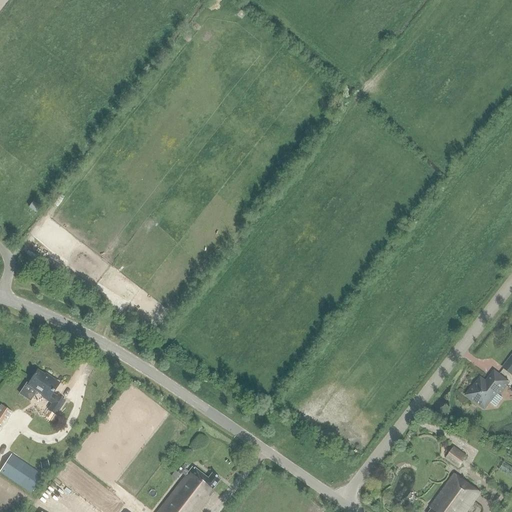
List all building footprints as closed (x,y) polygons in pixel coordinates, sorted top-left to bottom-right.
[(39,210),(32,205),(29,209),(36,214),(39,210)] [(511,357),(511,356),(502,368),(511,375),(511,372),(511,357)] [(473,401),(474,400),(484,408),(489,402),(496,407),(502,399),(496,393),(496,392),(499,394),(507,383),(494,372),(486,383),(480,379),(473,389),(471,388),(466,396),(473,401)] [(43,396),(42,398),(52,405),(48,411),(55,416),(64,402),(57,398),(57,399),(52,395),(58,385),(50,379),(49,380),(38,373),(29,386),(43,396)] [(0,404),(0,424),(4,419),(9,410),(0,404)] [(9,410),(4,419),(6,420),(12,412),(9,410)] [(454,448),(446,459),(459,469),(467,457),(454,448)] [(12,457),(2,472),(30,491),(40,476),(12,457)] [(175,480),(186,467),(182,463),(171,477),(175,480)] [(208,480),(192,468),(158,511),(198,511),(214,492),(211,491),(220,480),(212,474),(208,480)] [(466,511),(480,494),(454,474),(430,508),(432,510),(429,511),(466,511)]
